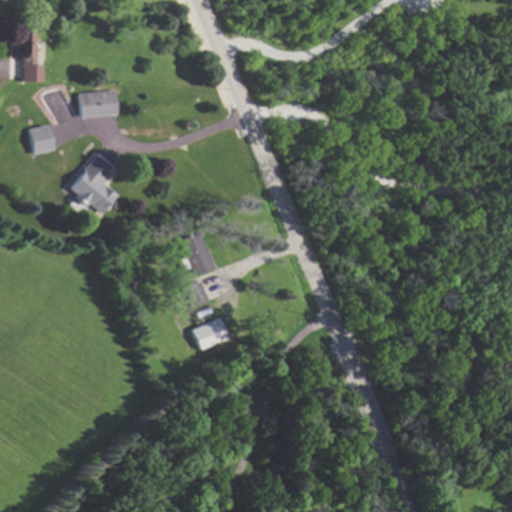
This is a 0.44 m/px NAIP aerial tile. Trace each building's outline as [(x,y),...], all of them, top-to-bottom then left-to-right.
[(30,33),(8,33),(8,55),(16,55),(17,81),(36,81),(36,64),(30,64),(30,33)] [(73,94),(77,119),(113,114),(109,89),(73,94)] [(23,129),(28,154),(49,150),(43,124),(23,129)] [(95,215),(111,195),(95,182),(109,165),(93,152),(63,189),(95,215)] [(185,275),(206,270),(197,232),(177,237),(185,275)] [(179,286),(184,306),(201,302),(196,282),(179,286)] [(221,339),(213,318),(186,329),(194,349),(221,339)]
